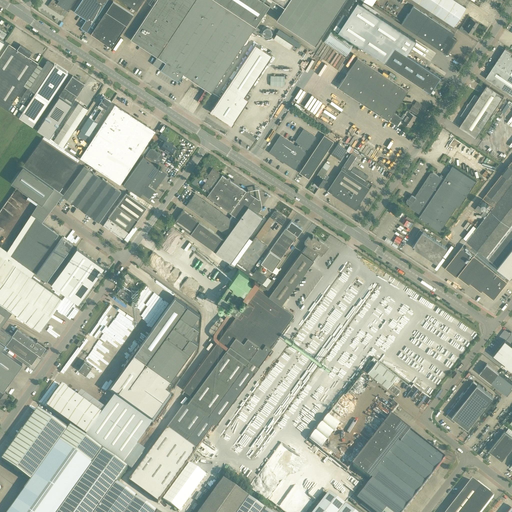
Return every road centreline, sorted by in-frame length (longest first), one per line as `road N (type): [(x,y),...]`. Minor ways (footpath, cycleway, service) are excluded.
road 1 (unclassified): [(511,4),(356,237)]
road 2 (unclassified): [(208,138),(20,14)]
road 3 (unclassified): [(0,428),(123,261)]
road 4 (unknown): [(102,289),(136,321),(133,340),(94,389),(49,361)]
road 5 (unclassified): [(356,237),(208,138)]
road 6 (unclassified): [(468,456),(425,418),(492,327)]
road 7 (unclassified): [(492,327),(356,237)]
road 8 (unclassified): [(123,261),(208,138)]
